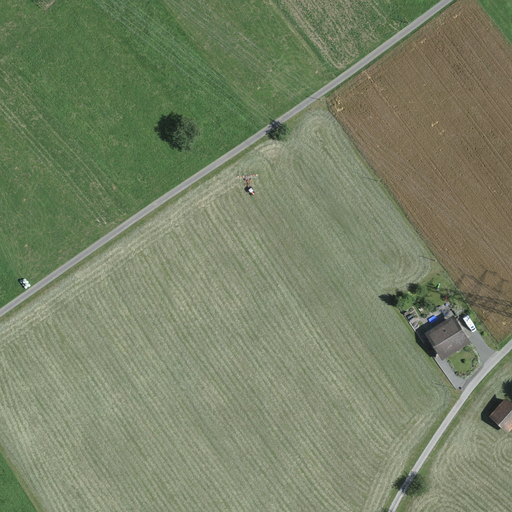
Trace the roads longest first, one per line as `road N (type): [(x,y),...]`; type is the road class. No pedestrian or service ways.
road 1 (residential): [(447,0),(0,314)]
road 2 (track): [(511,346),(473,384),(392,511)]
